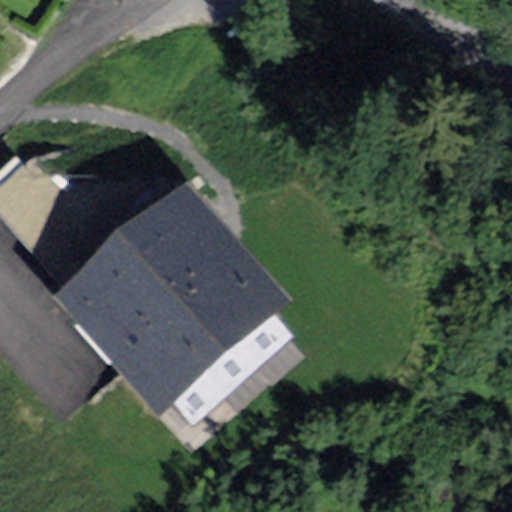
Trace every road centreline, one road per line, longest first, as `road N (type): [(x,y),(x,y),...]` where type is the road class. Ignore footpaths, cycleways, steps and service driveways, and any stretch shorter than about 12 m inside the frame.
road 1 (track): [(145,0),(0,101)]
road 2 (track): [(0,346),(52,470)]
road 3 (residential): [(414,0),(511,69)]
